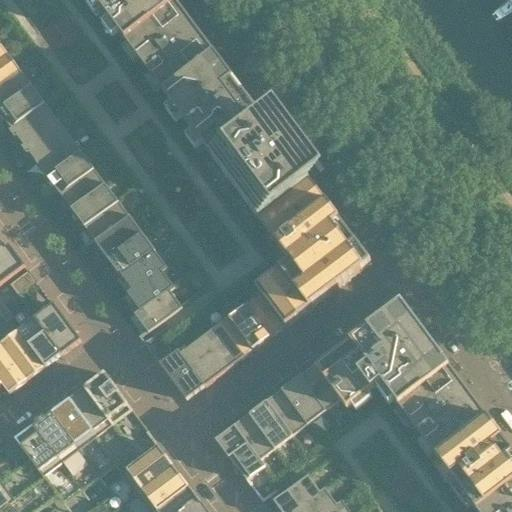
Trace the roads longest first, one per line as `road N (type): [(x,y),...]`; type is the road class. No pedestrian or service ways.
road 1 (secondary): [(277,0),(405,165),(511,326)]
road 2 (residential): [(407,278),(200,0)]
road 3 (secondary): [(511,277),(304,0)]
road 4 (residential): [(180,441),(407,278)]
road 5 (unknown): [(511,197),(364,0)]
road 6 (residential): [(108,346),(0,196)]
road 7 (residential): [(407,278),(511,416)]
road 8 (residential): [(0,427),(108,346)]
